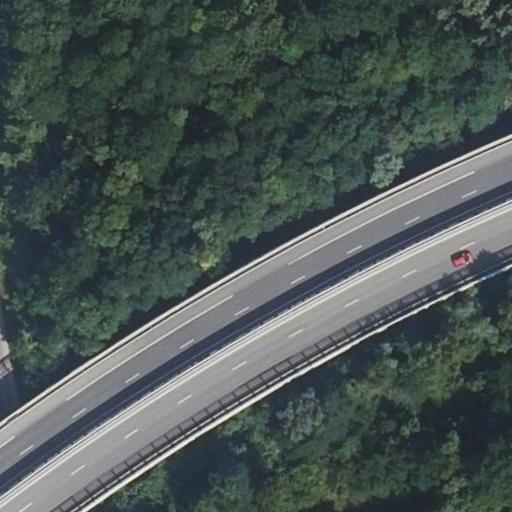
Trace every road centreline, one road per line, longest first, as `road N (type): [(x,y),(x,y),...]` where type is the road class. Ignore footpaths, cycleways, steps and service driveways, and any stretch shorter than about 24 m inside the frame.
road 1 (motorway): [(511,176),(276,290),(0,468)]
road 2 (motorway): [(21,511),(130,434),(297,335),(511,227)]
